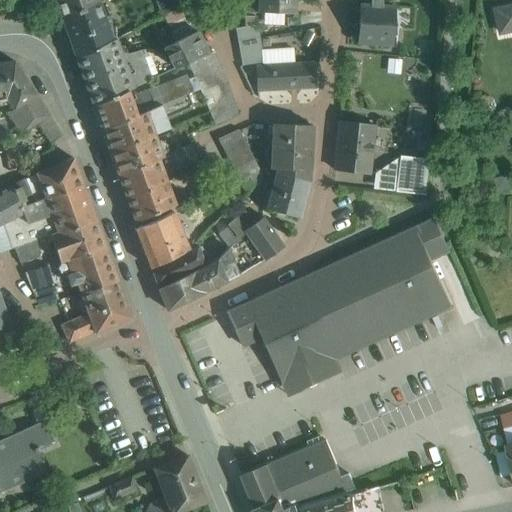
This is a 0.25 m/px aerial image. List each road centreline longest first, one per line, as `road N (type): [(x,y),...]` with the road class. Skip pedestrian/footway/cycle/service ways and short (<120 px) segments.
road 1 (residential): [(155,326),(284,268),(312,219),(334,0)]
road 2 (unclassified): [(0,32),(18,34),(48,59),(155,326)]
road 3 (unclassified): [(155,326),(230,511)]
road 4 (residential): [(0,392),(155,326)]
